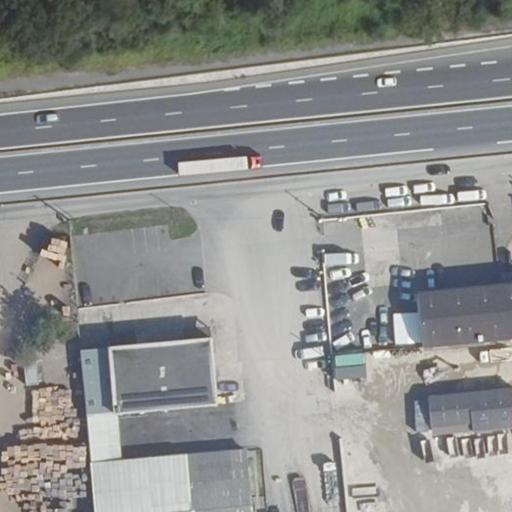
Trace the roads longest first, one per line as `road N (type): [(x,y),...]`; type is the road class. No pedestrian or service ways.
road 1 (trunk): [(511,78),(0,131)]
road 2 (unclassified): [(0,213),(511,162)]
road 3 (trunk): [(0,174),(511,123)]
road 4 (unknown): [(260,187),(276,369)]
